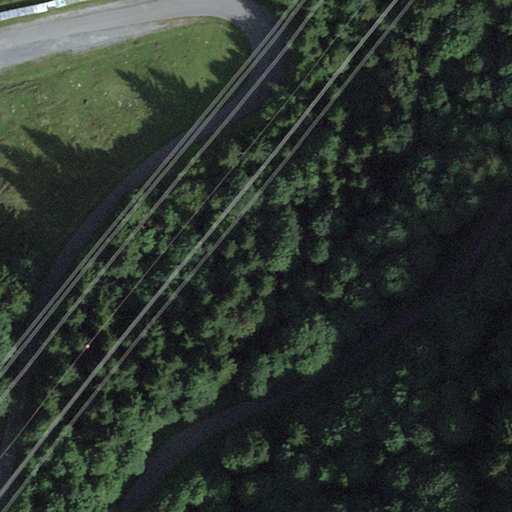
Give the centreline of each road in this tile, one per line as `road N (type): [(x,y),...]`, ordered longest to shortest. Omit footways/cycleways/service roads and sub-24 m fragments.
road 1 (unclassified): [(0,43),(205,2),(253,13),(266,43),(264,73),(242,107),(139,178),(59,269),(0,491)]
road 2 (unclassified): [(123,511),(204,433),(360,350),(443,290),(511,202)]
